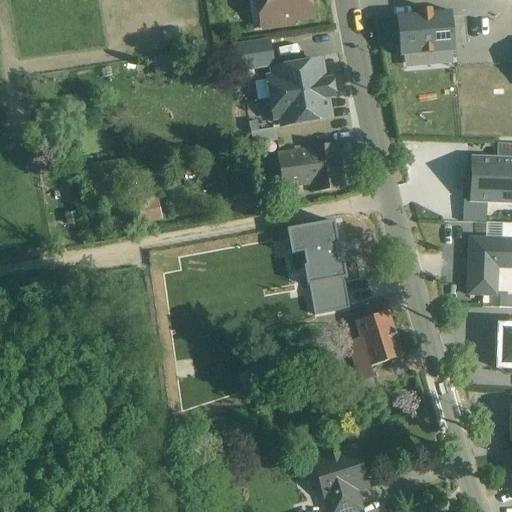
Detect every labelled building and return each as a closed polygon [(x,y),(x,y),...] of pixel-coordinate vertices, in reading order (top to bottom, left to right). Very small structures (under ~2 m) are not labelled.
[(259,0),(264,30),(289,26),(292,21),(311,18),(307,0),(259,0)] [(418,16),(396,17),(398,59),(403,59),(403,69),(451,66),(450,54),(454,54),(453,46),(465,45),(464,19),(451,20),(451,13),(431,15),(430,11),(418,12),(418,16)] [(267,43),(232,49),(235,72),(271,67),(267,43)] [(319,64),(271,72),(272,79),(265,81),(272,121),(279,120),(280,128),(329,119),(325,99),(332,98),(329,83),(323,84),(319,64)] [(274,130),(250,134),(252,146),(275,143),(274,130)] [(511,156),(511,144),(497,144),(496,156),(511,156)] [(338,146),(307,151),(309,162),(313,187),(314,195),(345,190),(338,146)] [(511,162),(472,161),(471,202),(511,203),(511,162)] [(295,169),(279,172),(282,191),(313,187),(309,162),(295,164),(295,169)] [(500,236),(511,235),(511,223),(500,223),(500,236)] [(511,241),(469,240),(467,296),(495,297),(496,269),(511,269),(511,241)] [(343,281),(308,287),(313,316),(348,310),(343,281)] [(388,314),(356,324),(365,353),(370,368),(372,367),(402,357),(388,314)] [(511,327),(498,327),(496,370),(511,370),(511,327)] [(365,353),(353,357),(362,382),(375,377),(372,367),(370,368),(365,353)] [(362,382),(352,385),(356,398),(379,390),(375,377),(362,382)] [(379,390),(356,398),(358,404),(381,396),(379,390)] [(338,453),(323,457),(322,460),(313,463),(315,470),(316,470),(314,473),(319,490),(323,492),(322,492),(328,511),(349,511),(358,509),(352,490),(365,486),(353,450),(341,454),(338,453)]
